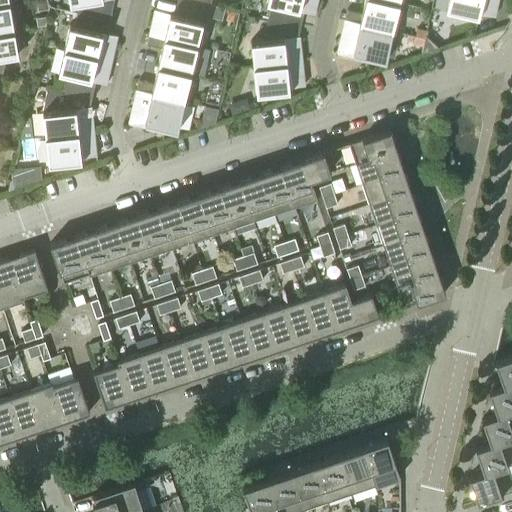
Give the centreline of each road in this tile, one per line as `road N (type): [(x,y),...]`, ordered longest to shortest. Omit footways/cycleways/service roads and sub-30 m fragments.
road 1 (residential): [(44,454),(475,310)]
road 2 (residential): [(135,184),(349,113)]
road 3 (tertiary): [(432,511),(475,310)]
road 4 (residential): [(135,184),(113,121),(140,0)]
road 5 (residential): [(349,113),(511,59)]
road 6 (tertiary): [(475,310),(511,157)]
road 7 (residential): [(0,229),(135,184)]
